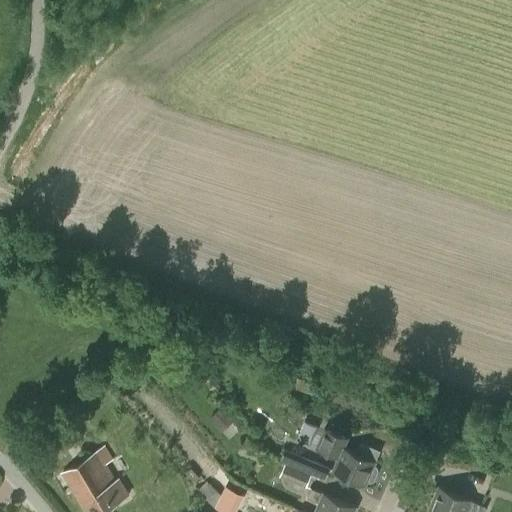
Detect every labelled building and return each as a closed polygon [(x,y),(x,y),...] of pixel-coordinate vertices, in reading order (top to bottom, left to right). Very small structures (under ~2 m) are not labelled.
[(233,420),(222,406),(209,416),(220,430),(233,420)] [(325,423),(315,447),(338,457),(332,471),(365,486),(367,481),(370,482),(373,481),(379,469),(378,466),(374,465),(376,461),(344,447),(350,434),(325,423)] [(85,511),(99,511),(128,495),(118,478),(115,481),(97,451),(62,472),(85,511)] [(324,478),(329,467),(291,451),(286,461),(324,478)] [(324,480),(324,478),(286,461),(279,476),(306,488),(312,475),(324,480)] [(428,509),(435,511),(482,511),(486,505),(438,485),(428,509)] [(353,511),(355,507),(311,488),(307,497),(319,502),(314,511),(353,511)]
